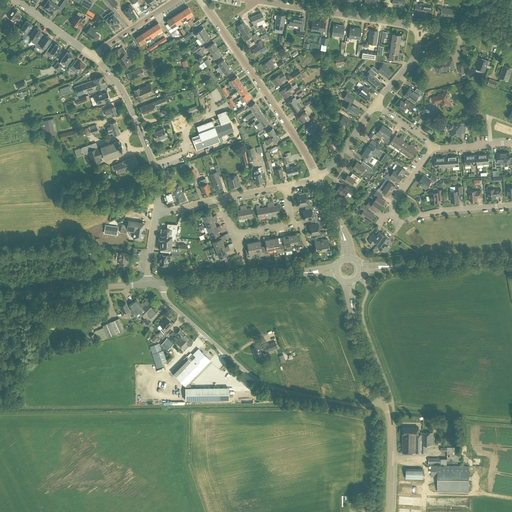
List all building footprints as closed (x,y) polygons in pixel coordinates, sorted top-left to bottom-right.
[(48,12),(54,3),(49,0),(48,0),(43,7),(44,8),(43,9),(48,12)] [(89,9),(93,3),(87,0),(82,0),(80,4),(89,9)] [(417,3),(417,2),(414,1),(413,9),(415,9),(415,11),(431,14),(432,7),(424,6),(419,5),(416,4),(416,3),(417,3)] [(54,3),(48,12),(52,15),(53,15),(59,7),(54,3)] [(153,12),(161,6),(159,3),(151,9),(153,12)] [(0,8),(0,20),(9,9),(3,4),(0,8)] [(129,20),(136,16),(132,10),(133,9),(130,4),(127,6),(128,7),(122,11),(126,16),(127,16),(129,20)] [(454,18),(455,10),(442,8),(442,7),(438,6),(437,12),(441,13),(441,15),(454,18)] [(183,11),(187,18),(193,14),(188,7),(183,11)] [(13,21),(20,12),(14,8),(8,16),(13,21)] [(91,19),(95,14),(88,9),(85,15),(91,19)] [(113,14),(111,11),(107,14),(109,17),(106,20),(114,30),(115,29),(116,29),(118,27),(118,26),(119,26),(117,24),(120,22),(116,18),(117,17),(114,14),(113,14)] [(182,21),(187,18),(183,11),(177,14),(182,21)] [(84,25),(81,22),(83,19),(79,16),(81,14),(78,12),(71,22),(71,24),(72,25),(74,24),(77,27),(81,29),(84,25)] [(265,23),(264,19),(261,13),(250,18),(253,24),(256,23),(257,26),(265,23)] [(164,14),(157,17),(160,23),(166,20),(164,14)] [(177,25),(182,21),(177,14),(172,17),(177,25)] [(283,29),(284,16),(277,15),(275,28),(275,32),(280,32),(280,29),(283,29)] [(171,28),(177,25),(172,17),(167,21),(168,23),(171,28)] [(289,24),(300,26),(301,19),(290,17),(289,24)] [(6,30),(10,23),(5,20),(0,27),(6,30)] [(26,37),(30,31),(28,29),(32,24),(26,20),(20,29),(22,31),(20,34),(26,37)] [(251,35),(246,28),(247,28),(244,22),(237,27),(243,35),(241,36),(245,41),(251,36),(254,41),(259,37),(256,32),(251,35)] [(321,23),(313,22),(311,32),(312,32),(312,30),(324,32),(325,23),(321,22),(321,23)] [(152,27),(157,33),(162,29),(158,23),(152,27)] [(340,26),(333,25),(332,35),(343,37),(344,26),(340,25),(340,26)] [(96,41),(99,36),(94,33),(96,30),(90,26),(85,33),(96,41)] [(303,27),(300,26),(300,30),(300,31),(296,31),(296,36),(299,37),(299,38),(303,38),(303,37),(304,30),(303,30),(303,27)] [(35,45),(39,40),(40,39),(37,37),(41,31),(40,30),(40,29),(38,28),(36,28),(35,27),(29,36),(32,39),(30,42),(35,45)] [(151,37),(157,33),(152,27),(147,31),(151,37)] [(198,39),(207,33),(203,28),(195,34),(198,39)] [(356,29),(350,28),(349,38),(359,39),(361,28),(356,28),(356,29)] [(376,45),(378,31),(370,30),(368,43),(376,45)] [(145,40),(151,37),(147,31),(141,34),(145,40)] [(207,33),(198,39),(202,44),(210,38),(207,33)] [(140,44),(145,40),(141,34),(136,38),(140,44)] [(39,40),(35,45),(40,49),(42,46),(45,48),(51,39),(50,38),(50,37),(48,36),(47,36),(45,35),(42,41),(39,40)] [(253,52),(252,52),(252,53),(253,55),(254,55),(255,55),(255,56),(262,52),(263,53),(268,50),(263,43),(261,40),(255,43),(257,46),(252,50),(252,51),(253,51),(253,52)] [(55,56),(61,47),(56,43),(52,49),(49,47),(45,53),(50,57),(52,54),(55,56)] [(211,53),(217,48),(214,43),(207,47),(211,53)] [(194,53),(201,48),(199,45),(192,50),(191,51),(193,53),(193,52),(194,53)] [(133,62),(122,47),(118,50),(118,49),(113,52),(124,68),(133,62)] [(200,57),(205,54),(201,48),(194,53),(196,56),(197,57),(199,56),(200,57)] [(217,48),(211,53),(213,56),(211,57),(213,60),(215,58),(221,54),(217,48)] [(376,61),(377,53),(361,50),(359,58),(376,61)] [(68,53),(67,52),(64,55),(61,58),(62,58),(60,61),(61,61),(60,63),(57,61),(53,68),(58,71),(62,66),(64,67),(66,65),(68,62),(68,63),(71,60),(70,59),(72,56),(71,55),(71,54),(69,53),(68,53)] [(397,60),(398,54),(389,52),(388,59),(386,58),(385,61),(391,62),(392,59),(397,60)] [(486,67),(489,61),(480,57),(478,63),(477,63),(475,69),(484,72),(485,72),(483,77),(486,79),(490,69),(486,67)] [(207,67),(211,63),(208,58),(203,61),(207,67)] [(455,68),(453,58),(446,60),(445,59),(443,60),(439,61),(432,66),(438,74),(443,70),(455,68)] [(266,72),(275,66),(273,63),(274,62),(271,59),(261,65),(266,72)] [(80,62),(77,60),(70,68),(75,72),(77,69),(80,72),(85,66),(80,61),(80,62)] [(219,71),(227,65),(223,60),(218,64),(219,66),(215,69),(217,72),(219,71)] [(228,64),(227,65),(219,71),(221,74),(224,72),(225,74),(232,70),(228,64)] [(391,71),(383,64),(377,70),(373,66),(371,69),(378,74),(379,72),(382,74),(386,77),(391,71)] [(508,81),(511,68),(504,65),(499,77),(508,81)] [(130,81),(144,75),(141,68),(127,74),(130,81)] [(370,80),(376,86),(380,82),(372,76),(375,73),(370,69),(367,72),(369,73),(367,76),(371,79),(370,80)] [(287,79),(286,79),(289,82),(301,73),(299,70),(291,75),(291,76),(287,79)] [(276,87),(286,79),(287,79),(282,72),(279,75),(271,80),(276,87)] [(209,78),(209,77),(207,79),(211,84),(217,80),(214,74),(209,78)] [(90,93),(97,90),(96,89),(106,86),(103,76),(93,80),(74,87),(77,95),(89,91),(90,93)] [(234,86),(240,82),(236,76),(230,80),(234,86)] [(373,89),(376,86),(370,80),(371,79),(367,76),(363,80),(368,84),(366,87),(369,89),(371,87),(373,89)] [(238,91),(244,87),(240,82),(234,86),(238,91)] [(296,93),(301,90),(306,86),(303,82),(301,83),(302,84),(294,90),(296,93)] [(141,94),(152,90),(149,83),(146,84),(147,85),(139,88),(133,90),(136,96),(141,94)] [(284,98),(291,94),(289,91),(293,88),(290,84),(280,92),(284,98)] [(241,96),(247,92),(244,87),(238,91),(241,96)] [(415,91),(410,88),(404,96),(414,102),(419,95),(422,97),(423,94),(423,92),(417,88),(415,91)] [(370,95),(361,89),(357,95),(365,101),(368,98),(370,96),(369,96),(370,95)] [(141,94),(136,96),(138,101),(143,99),(143,98),(154,94),(152,90),(141,94)] [(477,104),(483,106),(486,97),(487,94),(479,91),(476,98),(479,99),(477,104)] [(109,99),(107,92),(102,94),(102,93),(94,96),(97,105),(105,102),(104,101),(109,99)] [(247,92),(241,96),(245,101),(251,97),(247,92)] [(355,115),(359,110),(350,104),(355,97),(347,92),(342,98),(348,103),(345,108),(348,110),(355,115)] [(447,94),(446,92),(438,94),(438,95),(431,97),(433,104),(440,102),(442,107),(450,105),(448,98),(449,98),(450,98),(450,97),(450,96),(450,95),(449,95),(449,94),(448,94),(447,94)] [(143,116),(157,110),(156,107),(167,103),(170,102),(168,96),(165,97),(140,107),(143,116)] [(290,108),(298,102),(301,100),(299,98),(297,100),(295,97),(293,98),(287,102),(290,108)] [(486,97),(483,106),(488,108),(491,98),(486,97)] [(320,105),(318,98),(314,99),(313,98),(304,104),(306,107),(313,102),(315,101),(316,106),(320,105)] [(491,98),(488,108),(493,110),(496,100),(491,98)] [(406,104),(401,100),(396,107),(404,112),(408,106),(412,109),(415,106),(408,101),(406,104)] [(496,100),(493,110),(498,112),(501,102),(496,100)] [(501,102),(498,112),(503,114),(505,109),(508,110),(510,103),(502,100),(501,102)] [(298,102),(290,108),(294,113),(300,109),(302,107),(298,102)] [(315,114),(319,110),(313,102),(309,106),(315,114)] [(253,112),(258,108),(255,103),(249,107),(252,111),(253,112)] [(111,116),(116,114),(114,107),(109,108),(109,109),(104,110),(107,117),(111,115),(111,116)] [(256,117),(261,113),(258,108),(253,112),(252,111),(245,117),(247,120),(254,114),(256,117)] [(347,127),(352,120),(347,117),(348,114),(340,109),(338,111),(343,114),(339,121),(347,127)] [(191,137),(196,150),(212,144),(223,139),(222,135),(233,131),(231,124),(230,123),(230,121),(226,110),(217,114),(220,123),(221,124),(215,127),(215,126),(214,127),(212,120),(196,126),(199,132),(198,133),(199,134),(191,137)] [(423,119),(426,114),(422,111),(418,116),(423,119)] [(307,122),(310,119),(305,112),(301,114),(302,114),(297,117),(298,119),(297,120),(299,123),(301,123),(306,120),(307,122)] [(256,124),(265,118),(261,113),(256,117),(253,118),(255,121),(249,125),(251,128),(256,124)] [(255,129),(258,134),(264,130),(262,127),(268,123),(265,118),(256,124),(258,127),(255,129)] [(43,139),(55,137),(51,119),(39,121),(43,139)] [(312,134),(317,127),(314,125),(316,121),(313,119),(305,129),(312,134)] [(178,129),(185,125),(182,120),(175,124),(178,129)] [(108,131),(118,127),(116,121),(110,123),(111,126),(107,128),(108,131)] [(464,133),(465,124),(461,123),(461,125),(449,124),(449,129),(452,129),(451,136),(461,137),(461,132),(464,133)] [(91,134),(98,132),(96,124),(89,127),(91,134)] [(318,136),(325,126),(322,124),(315,134),(318,136)] [(241,135),(245,133),(244,132),(246,131),(243,125),(241,126),(238,128),(241,135)] [(382,135),(387,128),(383,125),(376,134),(381,138),(382,135)] [(118,127),(108,131),(109,134),(113,132),(114,136),(120,134),(118,127)] [(270,137),(276,133),(272,128),(267,132),(270,137)] [(387,128),(382,135),(386,137),(383,141),(387,143),(391,138),(389,137),(392,131),(387,128)] [(165,133),(163,129),(153,133),(156,140),(160,139),(160,140),(162,141),(164,140),(165,138),(164,137),(166,136),(167,136),(169,138),(172,137),(170,131),(165,133)] [(60,140),(76,136),(75,130),(59,134),(60,140)] [(276,133),(270,137),(267,139),(269,143),(272,140),(274,142),(279,138),(276,133)] [(395,147),(402,137),(400,136),(399,138),(395,136),(390,144),(395,147)] [(400,151),(406,143),(403,141),(404,139),(402,137),(395,147),(400,151)] [(334,150),(330,143),(331,143),(329,139),(322,143),(324,147),(326,149),(328,153),(331,151),(332,152),(333,151),(333,150),(334,150)] [(120,144),(119,141),(101,147),(101,148),(98,149),(96,143),(82,148),(84,154),(89,152),(93,165),(100,163),(100,161),(102,160),(101,157),(104,156),(105,159),(123,153),(122,149),(123,149),(121,144),(121,143),(120,144)] [(406,155),(413,145),(411,144),(409,146),(406,143),(400,151),(406,155)] [(413,145),(406,155),(411,159),(417,151),(413,148),(415,146),(413,145)] [(365,151),(372,156),(374,153),(377,155),(380,151),(375,147),(373,150),(368,146),(368,147),(367,146),(366,146),(364,149),(364,150),(365,151)] [(248,161),(251,160),(251,159),(255,158),(253,147),(246,149),(248,157),(247,157),(248,161)] [(375,158),(372,156),(365,151),(361,156),(367,160),(364,163),(368,166),(372,168),(374,165),(371,163),(375,158)] [(243,167),(249,166),(245,152),(240,154),(243,167)] [(501,162),(504,162),(503,153),(497,154),(497,160),(494,160),(495,166),(495,168),(501,168),(501,162)] [(503,153),(504,162),(504,167),(508,166),(508,165),(511,165),(511,158),(510,159),(509,153),(503,153)] [(126,172),(138,167),(135,157),(122,161),(122,162),(115,165),(117,173),(125,171),(126,172)] [(394,170),(402,176),(406,171),(401,167),(402,165),(396,161),(394,163),(397,166),(394,170),(394,169),(394,170)] [(374,169),(372,168),(368,166),(366,168),(357,162),(353,168),(361,173),(360,174),(364,177),(368,173),(370,174),(374,169)] [(288,175),(288,176),(292,175),(294,174),(294,173),(298,173),(296,166),(292,168),(291,167),(289,167),(288,163),(285,164),(286,168),(288,175)] [(215,190),(222,187),(218,174),(221,173),(218,165),(215,166),(217,172),(210,174),(215,190)] [(278,168),(278,165),(274,166),(276,175),(277,177),(283,176),(281,168),(278,168)] [(193,179),(197,178),(194,168),(189,170),(193,179)] [(259,173),(258,170),(254,171),(254,174),(256,183),(263,181),(261,173),(259,173)] [(399,181),(402,176),(394,170),(391,173),(388,171),(385,175),(392,180),(394,178),(399,181)] [(361,179),(353,173),(350,177),(348,175),(344,180),(352,185),(355,181),(358,183),(361,179)] [(230,189),(240,186),(237,176),(227,178),(230,189)] [(382,184),(392,191),(395,186),(390,182),(392,180),(385,176),(384,178),(386,179),(382,184)] [(426,190),(431,182),(423,176),(418,183),(420,185),(426,190)] [(210,192),(207,183),(205,179),(199,181),(202,190),(204,194),(204,193),(205,194),(207,193),(210,192)] [(389,196),(392,191),(382,184),(380,187),(380,188),(383,190),(382,191),(378,188),(377,191),(382,194),(383,192),(389,196)] [(346,189),(341,185),(337,191),(345,196),(348,192),(351,195),(354,191),(348,187),(346,189)] [(178,194),(183,192),(180,186),(172,189),(164,192),(163,194),(165,201),(168,203),(168,202),(173,200),(179,198),(178,194)] [(451,202),(459,202),(458,194),(462,193),(462,186),(455,187),(456,191),(450,192),(451,202)] [(495,190),(495,189),(487,190),(488,199),(496,199),(495,196),(502,196),(501,190),(495,190)] [(430,204),(439,203),(438,196),(442,196),(441,190),(438,190),(438,193),(430,193),(430,204)] [(374,201),(382,205),(385,201),(380,197),(382,195),(376,191),(373,196),(374,196),(372,199),(374,201)] [(476,192),(476,191),(469,191),(470,201),(477,200),(476,198),(482,198),(481,191),(476,192)] [(179,198),(173,200),(175,205),(186,200),(183,192),(178,194),(179,198)] [(298,202),(307,200),(306,197),(308,197),(308,195),(310,195),(309,192),(303,193),(303,195),(297,197),(298,202)] [(305,208),(312,207),(311,203),(310,204),(309,199),(307,200),(298,202),(299,206),(305,205),(305,208)] [(378,210),(382,205),(374,201),(373,203),(369,201),(366,206),(368,207),(369,207),(371,209),(373,207),(378,210)] [(265,217),(272,216),(270,204),(270,203),(267,204),(268,207),(263,208),(265,217)] [(270,204),(272,216),(279,214),(278,205),(274,206),(273,203),(270,203),(270,204)] [(368,207),(366,206),(363,204),(360,209),(363,211),(360,215),(370,222),(375,216),(371,213),(367,210),(368,207)] [(265,217),(263,208),(259,209),(259,205),(256,206),(258,218),(265,217)] [(238,220),(245,218),(243,206),(240,207),(241,210),(236,211),(238,220)] [(243,206),(245,218),(253,217),(251,208),(247,209),(246,206),(243,206)] [(312,214),(316,214),(315,211),(318,210),(319,209),(318,206),(312,207),(305,208),(305,211),(302,211),(303,216),(312,214)] [(204,222),(217,217),(216,215),(212,216),(211,213),(202,216),(204,222)] [(313,219),(312,214),(303,216),(304,221),(310,220),(311,223),(315,222),(318,221),(317,218),(313,219)] [(207,227),(215,224),(214,221),(217,219),(217,217),(204,222),(207,227)] [(137,229),(138,222),(128,220),(127,225),(121,224),(120,232),(126,233),(126,231),(134,232),(133,239),(142,240),(142,235),(144,235),(144,230),(137,229)] [(310,231),(319,229),(322,228),(321,224),(322,224),(321,220),(318,221),(315,222),(315,224),(309,225),(310,231)] [(176,233),(177,225),(167,224),(167,229),(165,229),(164,236),(160,235),(159,236),(159,239),(160,240),(161,240),(161,249),(160,252),(170,252),(171,243),(173,244),(174,238),(175,238),(175,233),(176,233)] [(209,232),(221,228),(220,225),(216,227),(215,224),(207,227),(209,232)] [(105,228),(105,232),(112,233),(112,236),(117,237),(118,230),(105,228)] [(221,228),(209,232),(211,238),(219,234),(218,231),(222,230),(221,228)] [(378,244),(384,235),(379,232),(376,237),(373,234),(368,241),(373,245),(376,242),(378,244)] [(289,236),(291,246),(297,245),(298,251),(303,250),(301,240),(297,240),(296,234),(289,236)] [(215,247),(223,244),(222,241),(225,239),(225,237),(224,235),(217,238),(218,240),(217,240),(216,238),(212,239),(213,242),(215,247)] [(384,235),(378,244),(381,245),(378,249),(384,252),(389,245),(386,243),(389,239),(384,235)] [(285,247),(291,246),(289,236),(283,237),(284,243),(281,243),(283,252),(285,251),(285,247)] [(283,252),(281,243),(279,244),(277,238),(271,239),(273,249),(279,248),(280,252),(281,255),(283,254),(283,252)] [(267,251),(273,249),(271,239),(265,240),(266,246),(263,246),(265,255),(266,258),(268,258),(267,255),(267,251)] [(316,252),(329,250),(327,239),(314,241),(316,252)] [(265,255),(263,246),(261,247),(260,241),(253,242),(255,253),(262,251),(262,256),(265,255)] [(249,254),(255,253),(253,242),(247,243),(248,249),(246,250),(247,258),(250,258),(249,254)] [(217,253),(229,248),(228,245),(224,247),(223,244),(215,247),(217,253)] [(229,248),(217,253),(219,258),(227,254),(226,251),(230,250),(229,248)] [(128,258),(129,254),(117,252),(116,260),(120,261),(119,264),(127,265),(128,261),(127,261),(128,258)] [(167,266),(168,255),(160,255),(160,265),(167,266)] [(130,309),(133,316),(135,316),(139,312),(140,314),(140,315),(144,318),(142,320),(149,328),(153,324),(150,322),(149,322),(145,317),(147,315),(150,318),(157,311),(154,308),(153,309),(149,305),(150,304),(146,300),(143,303),(142,303),(141,304),(136,300),(129,306),(130,309)] [(133,316),(130,309),(129,310),(126,303),(125,303),(126,303),(123,305),(122,304),(121,305),(120,305),(120,306),(123,313),(126,312),(127,315),(129,314),(131,317),(133,316)] [(122,333),(121,331),(124,329),(119,318),(102,326),(103,328),(94,331),(97,337),(99,336),(100,339),(102,338),(102,339),(117,333),(118,335),(122,333)] [(170,327),(172,324),(166,318),(160,325),(163,328),(160,330),(161,331),(157,334),(159,337),(163,333),(169,326),(170,327)] [(182,339),(186,336),(180,330),(176,333),(180,337),(182,339)] [(182,339),(180,337),(175,342),(183,350),(188,345),(189,346),(192,342),(186,336),(182,339)] [(167,351),(174,344),(167,337),(160,345),(167,351)] [(265,352),(277,348),(275,341),(263,346),(263,348),(261,349),(260,346),(252,349),(257,362),(264,359),(262,351),(264,350),(265,352)] [(161,351),(159,344),(150,346),(156,368),(157,368),(160,379),(168,376),(167,373),(165,373),(161,361),(166,360),(163,350),(161,351)] [(185,386),(198,373),(184,359),(171,372),(185,386)] [(185,400),(228,400),(228,388),(185,388),(185,400)] [(421,435),(419,435),(419,427),(402,427),(402,434),(402,453),(425,453),(425,445),(433,445),(433,433),(421,433),(421,435)] [(461,462),(461,448),(447,447),(447,448),(440,448),(440,451),(447,452),(447,458),(428,458),(428,464),(446,465),(447,462),(461,462)] [(469,492),(469,466),(431,465),(431,477),(437,477),(437,491),(469,492)] [(422,479),(423,468),(406,468),(406,479),(422,479)]
